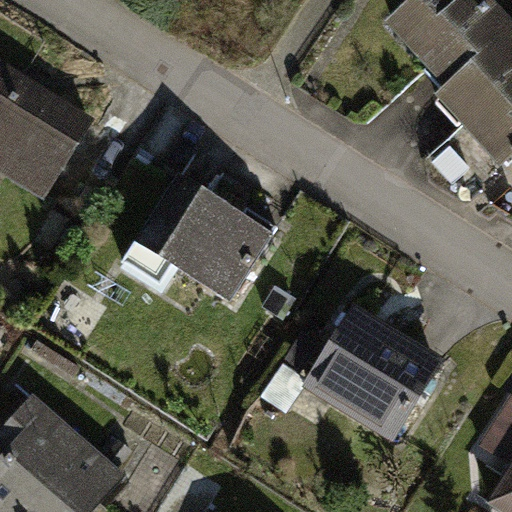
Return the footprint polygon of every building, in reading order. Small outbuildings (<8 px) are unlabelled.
[(407,0),(385,20),(445,87),(437,94),(497,160),(511,146),(511,37),(508,33),(511,29),(511,21),(492,0),(407,0)] [(0,59),(0,170),(45,198),(94,120),(41,86),(0,59)] [(182,174),(123,262),(164,289),(178,268),(230,302),(269,244),(279,229),(252,211),(247,217),(182,174)] [(351,304),(301,387),(391,440),(441,357),(383,323),(351,304)] [(469,453),(505,477),(511,466),(511,388),(511,389),(469,453)] [(10,449),(0,460),(0,511),(90,511),(125,473),(35,394),(2,430),(16,442),(10,449)] [(511,511),(511,466),(505,477),(488,504),(500,511),(511,511)]
